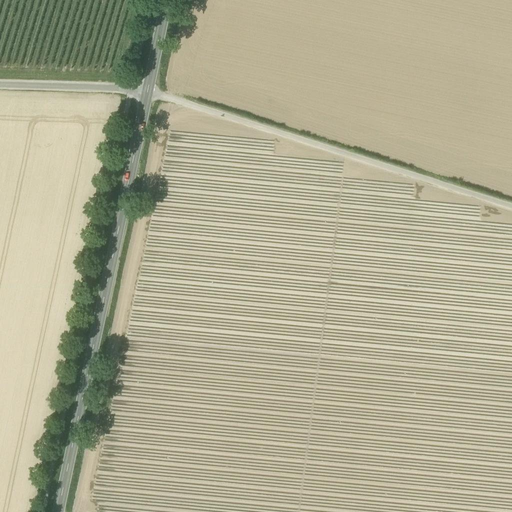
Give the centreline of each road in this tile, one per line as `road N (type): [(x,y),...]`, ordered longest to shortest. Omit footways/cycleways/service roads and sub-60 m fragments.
road 1 (secondary): [(57,511),(145,91)]
road 2 (residential): [(145,91),(511,205)]
road 3 (unclassified): [(0,85),(145,91)]
